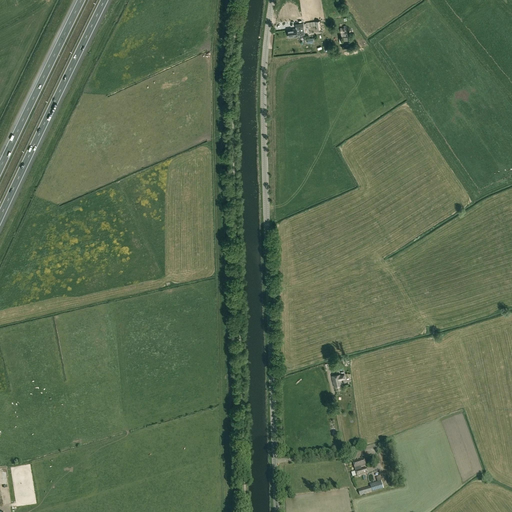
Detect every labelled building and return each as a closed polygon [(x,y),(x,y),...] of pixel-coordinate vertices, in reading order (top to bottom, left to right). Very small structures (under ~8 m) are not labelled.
[(303,23),(295,24),(296,29),(297,35),(300,34),(299,28),(304,28),(303,23)] [(288,30),(289,37),(297,36),(297,35),(296,29),(288,30)] [(341,360),(329,363),(331,370),(337,369),(337,368),(343,367),(341,360)] [(341,380),(345,379),(344,375),(340,375),(332,376),(334,387),(342,385),(341,380)] [(357,477),(368,474),(367,468),(361,469),(361,467),(366,466),(364,458),(353,462),(355,469),(355,471),(357,477)] [(370,487),(358,490),(360,496),(383,489),(381,481),(370,485),(370,487)]
